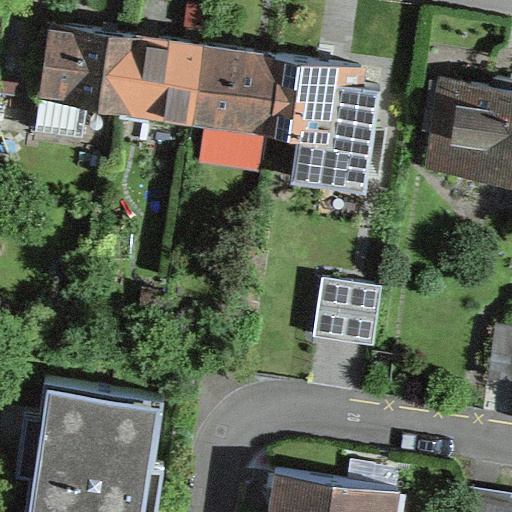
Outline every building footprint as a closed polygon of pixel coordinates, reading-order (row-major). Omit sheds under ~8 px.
[(0,68),(27,73),(35,15),(6,11),(0,50),(0,68)] [(118,101),(128,29),(71,21),(51,18),(41,90),(118,101)] [(128,29),(118,101),(193,112),(204,40),(144,31),(128,29)] [(204,40),(193,112),(268,123),(279,50),(221,42),(204,40)] [(298,53),(279,50),(268,123),(298,127),(291,174),(365,185),(380,82),(359,79),(362,62),(298,53)] [(511,76),(495,74),(494,81),(460,76),(460,77),(452,130),(447,164),(511,174),(511,76)] [(434,128),(452,130),(460,77),(441,75),(434,128)] [(322,272),(313,331),(373,340),(382,281),(322,272)] [(511,376),(511,323),(496,321),(488,373),(511,376)] [(164,390),(45,373),(24,511),(155,511),(163,459),(154,458),(164,390)] [(271,511),(377,511),(382,481),(276,465),(275,468),(278,468),(271,511)] [(463,511),(494,511),(497,494),(472,490),(467,489),(463,511)] [(511,511),(511,495),(502,495),(497,494),(494,511),(511,511)]
